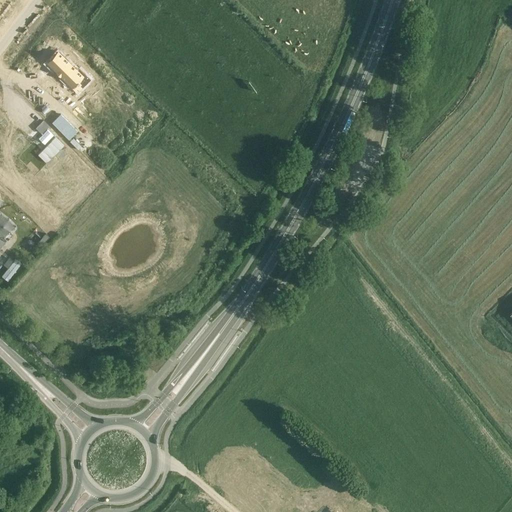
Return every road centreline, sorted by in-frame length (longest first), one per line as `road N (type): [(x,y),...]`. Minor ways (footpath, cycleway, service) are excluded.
road 1 (primary): [(258,279),(346,117),(392,0)]
road 2 (primary): [(149,439),(258,279)]
road 3 (primary): [(258,279),(132,424)]
road 4 (residential): [(98,425),(0,344)]
road 5 (residential): [(0,350),(82,442)]
